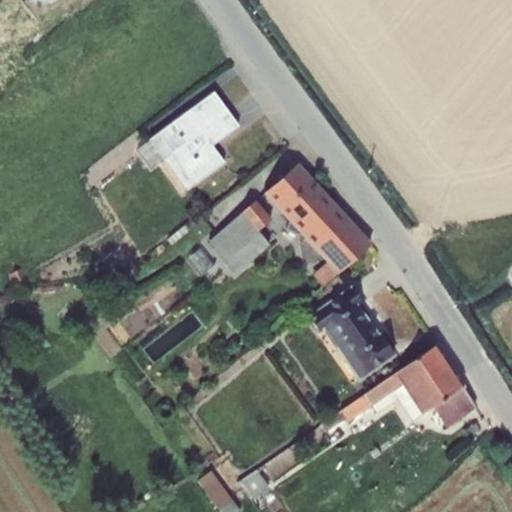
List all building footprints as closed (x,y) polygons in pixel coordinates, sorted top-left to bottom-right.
[(212,93),(135,149),(150,168),(162,160),(185,191),(223,164),(211,146),(237,127),(212,93)] [(324,284),(336,274),(369,246),(295,165),(262,194),(288,223),(285,228),(300,236),(325,263),(310,274),(321,287),(324,284)] [(254,200),(207,241),(235,274),(268,245),(256,231),(269,218),(254,200)] [(349,287),(306,317),(319,335),(322,332),(356,381),(392,356),(378,335),(377,336),(356,307),(361,304),(349,287)] [(108,305),(94,314),(104,329),(118,319),(108,305)] [(434,345),(320,424),(324,431),(343,420),(346,423),(370,407),(376,415),(396,400),(411,422),(432,410),(444,427),(474,407),(434,345)] [(255,469),(237,482),(242,490),(245,488),(253,500),(256,498),(256,496),(260,493),(261,496),(267,491),(265,489),(268,487),(255,469)] [(209,471),(196,481),(219,511),(238,511),(239,511),(209,471)]
